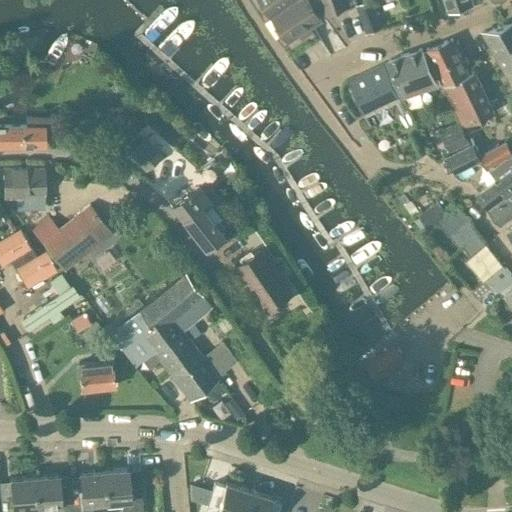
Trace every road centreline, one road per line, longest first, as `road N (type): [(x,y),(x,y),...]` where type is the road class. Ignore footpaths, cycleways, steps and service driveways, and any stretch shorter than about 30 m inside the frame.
road 1 (unclassified): [(436,511),(227,441),(172,431)]
road 2 (residential): [(361,136),(320,79),(377,49),(511,8)]
road 3 (unclassified): [(172,431),(0,431)]
road 4 (residential): [(412,170),(455,184),(511,248)]
